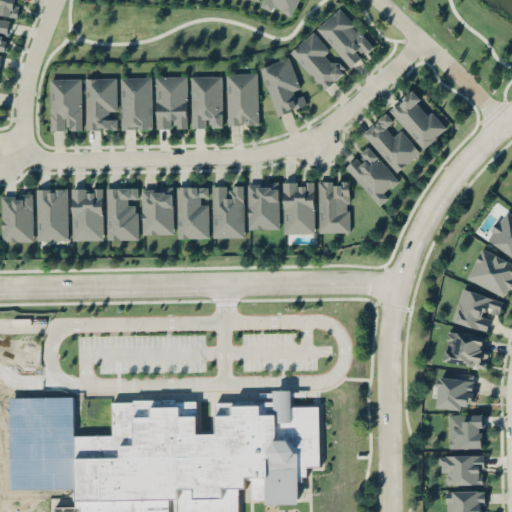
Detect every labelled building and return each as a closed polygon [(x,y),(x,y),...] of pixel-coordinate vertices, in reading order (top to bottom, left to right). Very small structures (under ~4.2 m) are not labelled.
[(0,0),(0,14),(16,17),(19,0),(0,0)] [(264,0),(262,5),(291,17),(298,0),(264,0)] [(349,67),(374,46),(340,6),(315,27),(349,67)] [(0,49),(5,50),(10,18),(0,16),(0,49)] [(346,69),(330,52),(331,51),(312,30),(289,52),(324,90),(346,69)] [(260,66),(275,115),(307,106),(303,91),(301,92),(290,56),(260,66)] [(227,125),(259,124),(257,71),(225,72),(227,125)] [(222,127),(222,74),(190,74),(190,127),(222,127)] [(187,127),(187,75),(156,75),(156,127),(187,127)] [(151,76),(121,76),(121,128),(151,128),(151,76)] [(49,77),(49,130),(81,130),(81,77),(49,77)] [(116,77),(85,77),(85,128),(116,128),(116,77)] [(425,147),(447,125),(411,88),(388,110),(425,147)] [(362,131),(396,172),(420,151),(402,129),(393,136),(385,126),(393,119),(386,111),(362,131)] [(377,204),(401,183),(368,145),(344,166),(377,204)] [(247,228),(279,228),(279,180),(247,180),(247,228)] [(314,232),(314,180),(283,180),(283,232),(314,232)] [(318,231),(349,231),(349,180),(318,180),(318,231)] [(212,237),(244,237),(244,184),(212,184),(212,237)] [(208,185),(177,185),(177,237),(208,237),(208,185)] [(68,186),(36,186),(36,239),(68,239),(68,186)] [(107,186),(107,238),(138,238),(138,186),(107,186)] [(173,186),(142,186),(142,234),(173,234),(173,186)] [(102,187),(71,187),(71,239),(102,239),(102,187)] [(1,240),(33,240),(33,193),(1,193),(1,240)] [(511,255),(511,213),(504,208),(485,237),(511,255)] [(506,296),(511,282),(511,260),(480,247),(466,279),(506,296)] [(451,320),(483,329),(489,308),(499,311),(502,299),(461,287),(451,320)] [(479,345),(481,335),(447,329),(442,360),(485,367),(488,346),(479,345)] [(472,409),(473,373),(447,372),(446,379),(436,379),(435,407),(472,409)] [(113,402),(195,401),(196,435),(219,435),(218,403),(289,402),(289,406),(319,406),(319,465),(297,465),(298,498),(253,498),(253,478),(237,478),(237,511),(178,511),(178,501),(171,501),(171,511),(81,511),(81,508),(75,508),(74,444),(74,433),(113,432),(113,402)] [(483,414),(448,414),(448,447),(483,447),(483,414)] [(17,417),(18,432),(32,431),(32,436),(57,435),(57,415),(17,417)] [(44,445),(29,446),(30,484),(46,483),(45,460),(44,460),(44,445)] [(484,483),(484,453),(439,454),(439,474),(448,474),(449,484),(484,483)] [(29,492),(29,511),(53,511),(53,479),(46,479),(46,492),(29,492)] [(484,511),(484,489),(445,489),(445,511),(484,511)]
